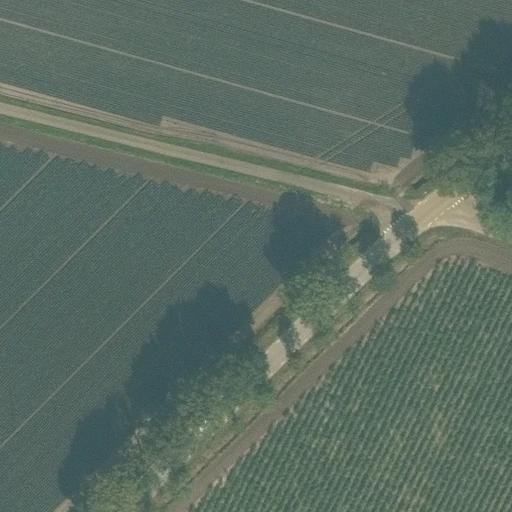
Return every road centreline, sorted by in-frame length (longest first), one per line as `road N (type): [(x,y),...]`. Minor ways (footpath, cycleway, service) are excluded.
road 1 (unclassified): [(0,108),(420,214)]
road 2 (tertiary): [(123,511),(420,214)]
